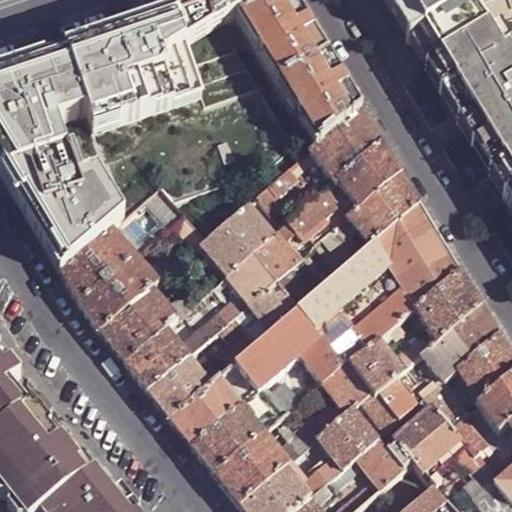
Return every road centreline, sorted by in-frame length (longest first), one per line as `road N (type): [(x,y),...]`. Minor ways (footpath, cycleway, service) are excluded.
road 1 (unclassified): [(511,320),(318,0)]
road 2 (unclassified): [(0,227),(58,327),(206,511)]
